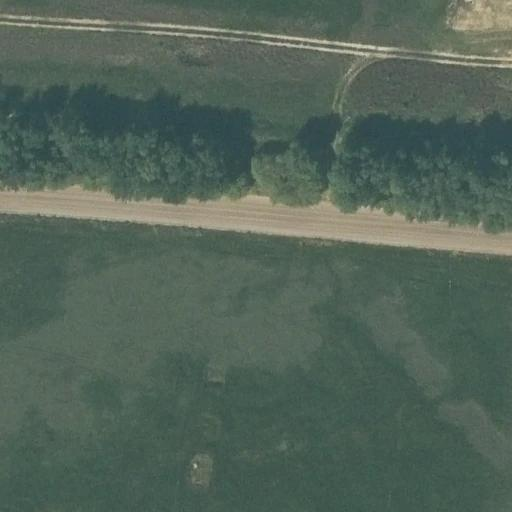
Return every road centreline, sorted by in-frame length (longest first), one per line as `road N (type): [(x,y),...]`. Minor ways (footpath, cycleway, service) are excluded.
road 1 (track): [(511,62),(0,17)]
road 2 (track): [(0,192),(511,234)]
